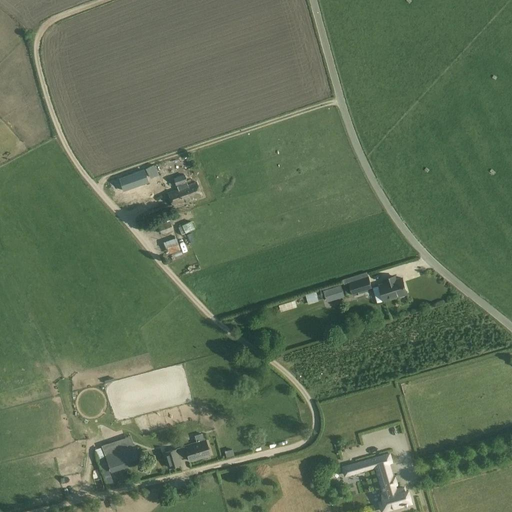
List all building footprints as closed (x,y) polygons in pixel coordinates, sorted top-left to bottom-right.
[(138,186),(141,192),(162,182),(152,161),(144,165),(151,180),(138,186)] [(136,187),(132,174),(119,178),(123,192),(136,187)] [(177,190),(168,193),(172,206),(201,196),(196,183),(188,186),(184,176),(174,179),(177,190)] [(156,221),(161,234),(173,230),(168,216),(156,221)] [(206,232),(212,230),(210,224),(204,226),(206,232)] [(160,238),(163,251),(175,248),(172,235),(160,238)] [(369,277),(350,283),(353,295),(372,289),(369,277)] [(399,296),(401,298),(405,296),(406,294),(407,294),(402,278),(396,280),(395,277),(385,280),(386,283),(380,285),(384,301),(399,296)] [(306,302),(317,299),(315,289),(304,291),(306,302)] [(129,435),(101,444),(110,471),(138,461),(129,435)] [(183,448),(187,462),(211,455),(206,440),(183,448)] [(164,452),(169,467),(180,463),(176,449),(164,452)] [(390,454),(343,467),(344,470),(345,470),(344,468),(358,464),(359,470),(358,471),(358,472),(376,466),(389,463),(392,462),(390,454)] [(389,463),(376,466),(380,479),(382,488),(386,500),(384,500),(385,502),(380,503),(383,511),(406,505),(408,505),(408,504),(412,503),(409,491),(406,492),(404,487),(396,490),(392,475),(389,463)]
